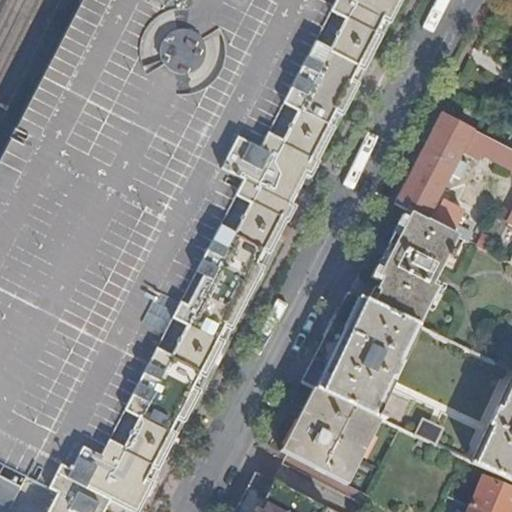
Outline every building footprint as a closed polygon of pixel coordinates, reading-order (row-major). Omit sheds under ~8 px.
[(0,511),(137,511),(357,83),(399,0),(82,0),(0,160),(0,511)] [(511,150),(441,114),(395,204),(413,212),(427,220),(438,198),(450,174),(460,179),(467,165),(458,160),(462,152),(480,160),(482,155),(511,169),(511,218),(509,224),(511,225),(511,150)] [(443,201),(438,198),(427,220),(432,222),(443,201)] [(456,234),(468,241),(472,233),(457,226),(464,212),(443,201),(432,222),(456,234)] [(427,220),(413,212),(375,291),(379,292),(374,305),(419,327),(437,289),(431,287),(456,234),(432,222),(427,220)] [(374,305),(349,294),(342,307),(303,383),(314,388),(378,418),(382,420),(385,422),(387,417),(379,413),(419,327),(374,305)] [(511,376),(472,462),(511,480),(511,376)] [(378,418),(314,388),(304,409),(311,413),(299,436),(292,432),(282,452),(344,483),(358,457),(378,418)] [(311,413),(304,409),(292,432),(299,436),(311,413)] [(382,420),(378,418),(358,457),(362,460),(382,420)] [(424,421),(417,436),(436,445),(443,430),(424,421)] [(362,460),(358,457),(344,483),(350,485),(362,460)] [(321,511),(324,507),(257,472),(236,511),(321,511)] [(511,491),(483,479),(471,506),(484,511),(511,511),(511,491)]
